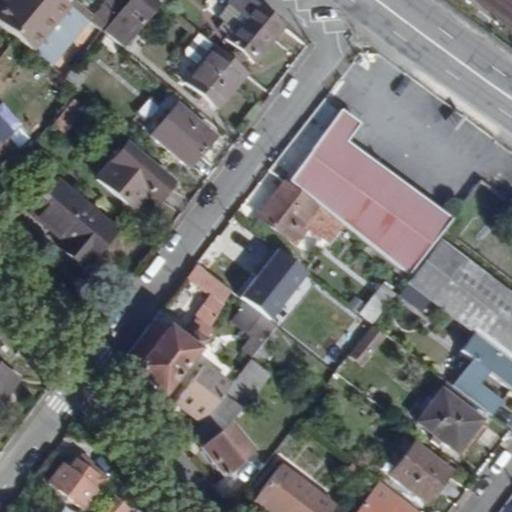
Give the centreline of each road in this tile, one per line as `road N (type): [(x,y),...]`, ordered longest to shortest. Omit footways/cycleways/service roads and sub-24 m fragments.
road 1 (residential): [(334,49),(78,380)]
road 2 (residential): [(185,511),(78,380)]
road 3 (primary): [(378,0),(511,98)]
road 4 (residential): [(0,490),(78,380)]
road 5 (residential): [(78,380),(0,280)]
